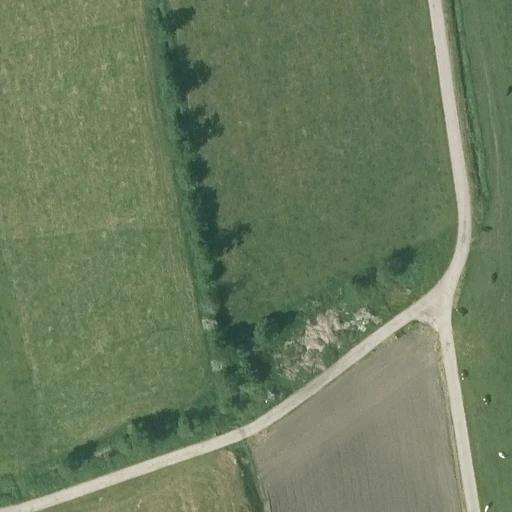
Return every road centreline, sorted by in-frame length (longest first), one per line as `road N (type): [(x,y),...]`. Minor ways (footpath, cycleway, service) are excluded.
road 1 (track): [(473,511),(441,314),(461,254),(464,209),(433,0)]
road 2 (track): [(443,297),(257,425),(8,511)]
